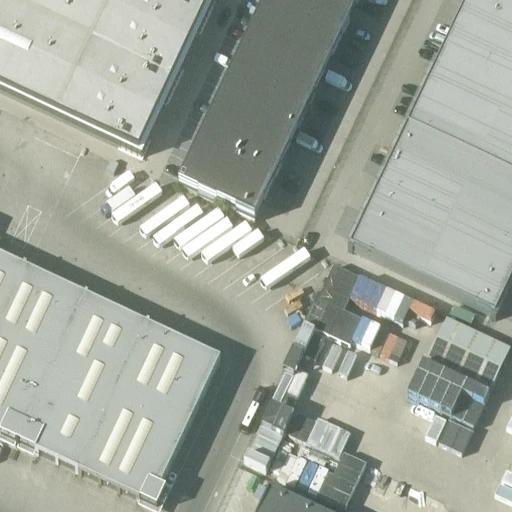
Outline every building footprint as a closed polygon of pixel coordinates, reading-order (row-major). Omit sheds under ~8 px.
[(0,0),(0,94),(141,160),(149,142),(147,140),(163,104),(166,106),(182,71),(179,70),(196,34),(199,35),(215,1),(213,0),(0,0)] [(266,0),(178,188),(255,224),(360,0),(266,0)] [(511,0),(468,0),(349,252),(494,320),(511,281),(511,0)] [(146,329),(87,301),(88,299),(86,298),(85,300),(26,272),(26,271),(24,269),(23,271),(0,260),(0,438),(16,447),(16,448),(18,449),(18,447),(78,475),(78,476),(139,505),(139,504),(156,511),(165,493),(160,491),(220,364),(149,330),(150,328),(147,327),(146,329)] [(318,294),(249,466),(332,499),(411,300),(335,270),(325,296),(318,294)] [(427,363),(491,393),(510,353),(446,323),(427,363)] [(454,445),(463,423),(406,399),(397,421),(454,445)] [(369,480),(354,511),(436,511),(437,511),(369,480)] [(310,511),(268,492),(259,511),(310,511)]
